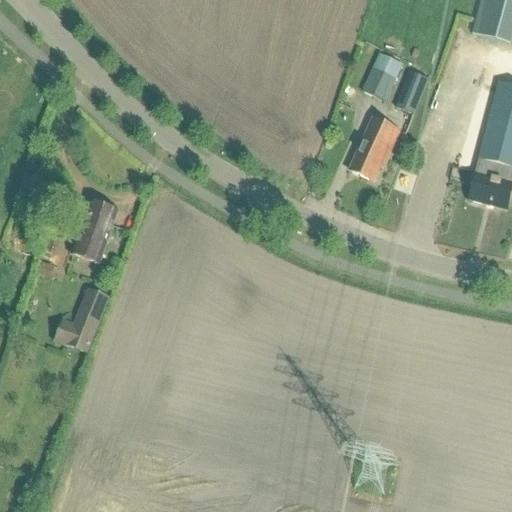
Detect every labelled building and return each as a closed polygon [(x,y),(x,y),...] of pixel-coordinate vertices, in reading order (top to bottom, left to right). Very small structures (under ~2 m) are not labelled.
[(506,51),(511,20),(511,0),(479,0),(470,44),(506,51)] [(385,106),(403,69),(379,57),(361,95),(385,106)] [(412,119),(428,81),(410,73),(394,111),(412,119)] [(511,171),(511,92),(499,89),(480,163),(489,165),(485,179),(476,176),(469,203),(507,213),(511,193),(511,185),(502,183),(505,170),(511,171)] [(330,112),(332,124),(346,122),(344,109),(330,112)] [(384,171),(401,135),(374,122),(350,174),(373,185),(380,169),(384,171)] [(106,249),(110,237),(108,237),(116,217),(91,208),(74,260),(98,268),(105,249),(106,249)] [(87,358),(109,303),(88,295),(74,330),(62,325),(54,345),(87,358)]
